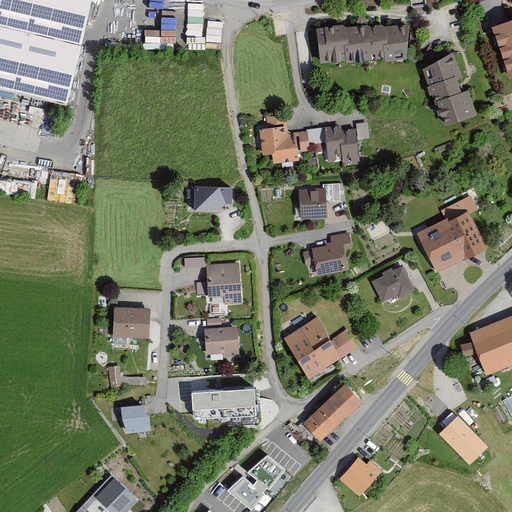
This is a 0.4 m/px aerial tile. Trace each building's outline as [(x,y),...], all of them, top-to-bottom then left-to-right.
[(0,0),(0,88),(66,104),(89,0),(0,0)] [(511,79),(511,21),(491,28),(508,81),(511,79)] [(405,60),(408,25),(384,28),(384,24),(346,29),(346,25),(315,29),(319,65),(355,60),(355,63),(384,60),(384,63),(405,60)] [(452,53),(422,70),(427,86),(425,87),(428,97),(432,96),(440,118),(442,117),(445,126),(475,116),(467,91),(460,94),(456,81),(461,79),(452,53)] [(287,132),(285,116),(265,118),(266,129),(258,130),(261,156),(271,155),(272,164),(297,161),(295,138),(298,137),(300,153),(310,152),(309,145),(308,132),(290,134),(287,132)] [(368,139),(367,124),(356,125),(358,140),(368,139)] [(358,162),(355,129),(341,130),(341,126),(324,128),(325,143),(327,162),(342,161),(342,164),(358,162)] [(325,143),(324,128),(307,130),(308,132),(309,145),(325,143)] [(321,185),(321,190),(299,190),(300,220),(326,220),(326,202),(339,202),(338,185),(321,185)] [(217,212),(224,205),(230,205),(231,187),(192,187),(192,190),(186,190),(186,200),(191,200),(191,211),(217,212)] [(486,250),(467,211),(448,221),(447,218),(417,233),(436,272),(462,259),(463,261),(486,250)] [(351,250),(348,234),(329,237),(330,243),(325,244),(325,247),(311,249),(311,252),(302,254),(305,268),(313,266),(315,277),(348,271),(344,251),(351,250)] [(203,267),(203,259),(183,259),(183,267),(203,267)] [(238,265),(206,266),(207,283),(196,283),(197,297),(207,296),(207,299),(223,298),(224,306),(240,305),(238,265)] [(414,290),(402,266),(392,271),(391,269),(381,274),(382,277),(371,283),(381,304),(396,296),(398,299),(414,290)] [(148,339),(149,309),(113,308),(111,344),(125,345),(125,339),(148,339)] [(511,315),(468,333),(471,342),(459,345),(463,358),(476,354),(484,376),(511,365),(511,315)] [(358,348),(347,331),(330,341),(315,319),(282,340),(308,379),(338,360),(339,361),(358,348)] [(238,358),(236,328),(203,330),(205,356),(223,355),(223,358),(238,358)] [(121,388),(118,368),(107,370),(110,390),(121,388)] [(360,403),(343,385),(302,424),(319,442),(360,403)] [(253,389),(193,392),(194,421),(255,417),(253,389)] [(146,418),(139,406),(120,408),(123,435),(148,431),(146,418)] [(487,447),(458,416),(439,434),(469,465),(487,447)] [(366,466),(357,458),(338,480),(358,498),(380,472),(369,462),(366,466)] [(282,471),(268,459),(250,473),(258,480),(252,487),(243,480),(229,491),(251,508),(263,495),(261,493),(267,486),(268,488),(282,471)] [(120,511),(134,499),(115,480),(98,498),(112,511),(120,511)]
